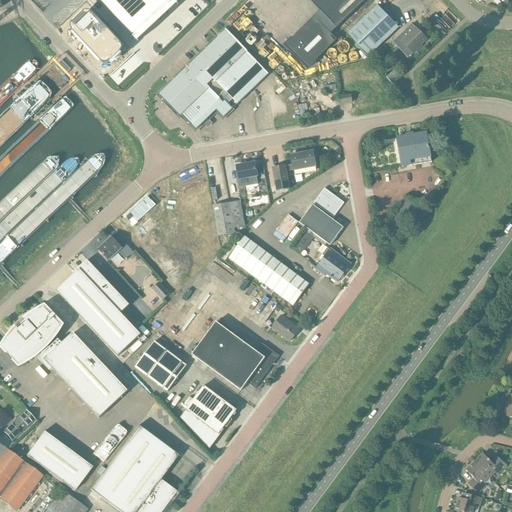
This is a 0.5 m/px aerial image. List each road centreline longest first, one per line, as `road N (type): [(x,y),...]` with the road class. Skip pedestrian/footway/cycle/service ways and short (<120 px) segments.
road 1 (unclassified): [(189,511),(364,268),(344,125)]
road 2 (tertiary): [(302,511),(511,228)]
road 3 (unclassified): [(0,317),(156,166)]
road 4 (unclassified): [(156,166),(344,125)]
road 5 (unclassified): [(344,125),(439,106),(511,114)]
road 6 (unclassified): [(119,108),(226,0)]
road 7 (unclassified): [(119,108),(17,0)]
